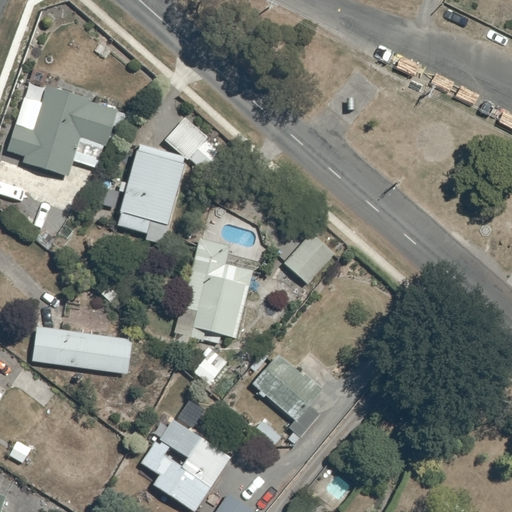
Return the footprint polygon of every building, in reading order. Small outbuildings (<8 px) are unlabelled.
[(24,157),(23,162),(68,177),(81,138),(106,146),(117,110),(47,87),(33,130),(16,124),(7,151),(24,157)] [(184,157),(138,144),(115,225),(161,238),(184,157)] [(243,195),(231,187),(220,204),(253,226),(270,201),(249,187),(243,195)] [(310,232),(283,263),(307,283),(334,252),(310,232)] [(220,344),(222,335),(237,339),(253,270),(226,263),(230,246),(200,239),(177,334),(220,344)] [(37,327),(32,361),(127,374),(131,339),(37,327)] [(212,351),(194,373),(209,386),(227,363),(212,351)] [(278,354),(253,384),(295,421),(321,391),(278,354)] [(281,434),(257,414),(245,429),(269,448),(281,434)] [(159,445),(155,442),(141,463),(160,475),(153,486),(193,511),(195,511),(231,456),(172,420),(159,441),(161,442),(159,445)] [(18,442),(10,456),(22,463),(30,449),(18,442)] [(227,495),(216,511),(252,511),(253,511),(227,495)]
